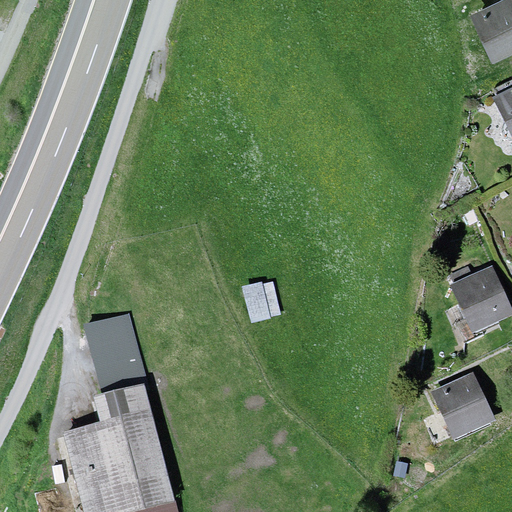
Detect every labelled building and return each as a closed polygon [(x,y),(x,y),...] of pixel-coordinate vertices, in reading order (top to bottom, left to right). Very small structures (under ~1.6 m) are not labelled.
[(511,4),(510,0),(509,0),(469,18),(490,66),(511,56),(511,4)] [(511,94),(493,103),(511,144),(511,94)] [(511,318),(494,275),(451,292),(470,339),(511,321),(511,318)] [(272,284),(242,291),(251,322),(280,315),(272,284)] [(98,422),(60,433),(81,511),(177,511),(143,388),(147,387),(127,314),(81,326),(100,394),(91,397),(98,422)] [(470,382),(430,399),(452,451),(492,434),(470,382)]
